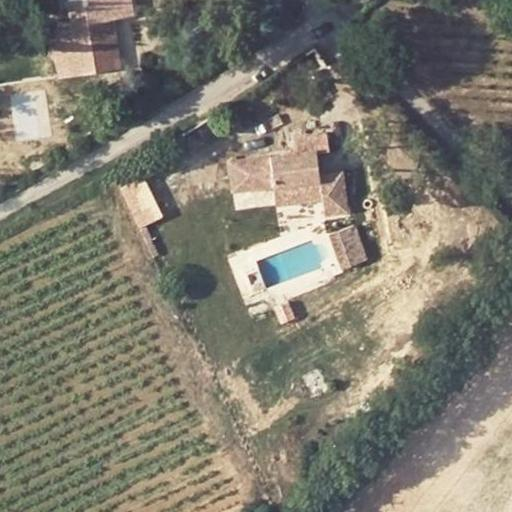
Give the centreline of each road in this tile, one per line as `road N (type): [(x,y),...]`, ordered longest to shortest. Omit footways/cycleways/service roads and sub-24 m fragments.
road 1 (unclassified): [(0,212),(131,141),(329,6)]
road 2 (unclassified): [(511,201),(329,6)]
